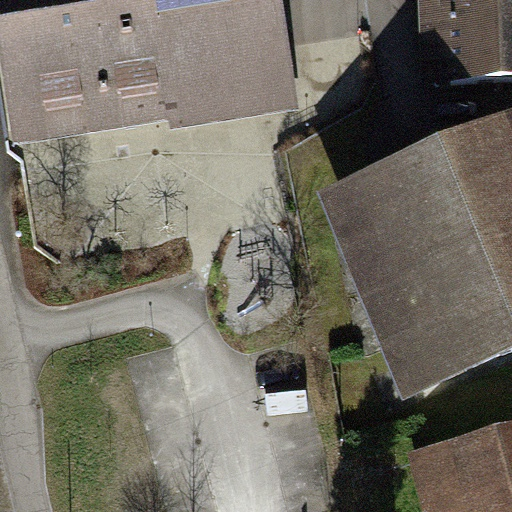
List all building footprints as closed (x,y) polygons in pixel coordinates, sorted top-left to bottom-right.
[(0,0),(0,118),(4,149),(162,125),(153,64),(104,72),(92,0),(0,0)] [(92,0),(104,72),(153,64),(162,125),(288,106),(271,0),(92,0)] [(511,0),(410,0),(415,91),(511,86),(511,0)] [(511,120),(310,202),(393,409),(511,360),(511,120)] [(61,209),(220,203),(219,157),(59,163),(61,209)] [(511,511),(511,428),(403,457),(418,511),(511,511)]
